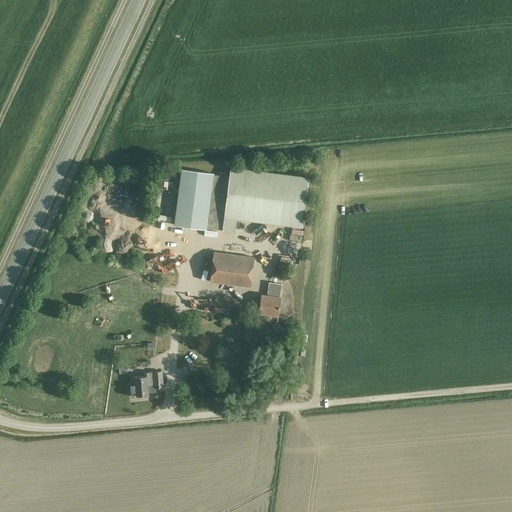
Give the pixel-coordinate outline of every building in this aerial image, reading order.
[(207,227),(217,228),(222,229),(222,231),(235,233),(237,219),(302,228),(309,177),(230,167),(229,177),(213,175),(213,174),(182,169),(176,215),(175,225),(206,229),(207,227)] [(125,218),(116,230),(118,231),(113,238),(124,246),(133,234),(125,228),(130,221),(125,218)] [(284,240),(283,245),(287,246),(286,251),(295,252),(296,246),(306,248),(307,238),(299,236),(298,242),(284,240)] [(251,287),(255,258),(214,252),(210,282),(251,287)] [(261,294),(259,314),(279,317),(282,297),(281,297),(282,284),(269,283),(268,295),(261,294)] [(155,389),(164,388),(162,371),(154,372),(152,373),(152,372),(144,373),(145,376),(132,377),(132,385),(131,385),(132,397),(149,395),(149,393),(155,392),(155,389)] [(202,385),(194,380),(191,386),(199,391),(202,385)]
